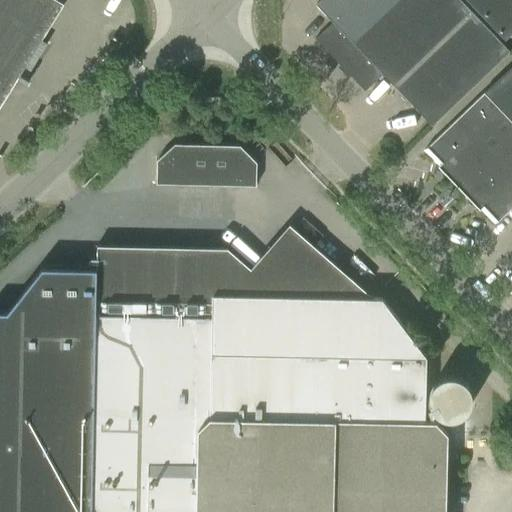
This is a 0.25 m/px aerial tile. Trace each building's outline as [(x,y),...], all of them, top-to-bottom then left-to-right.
[(0,0),(0,103),(61,5),(52,0),(0,0)] [(432,126),(511,49),(465,0),(320,0),(316,4),(333,22),(315,39),(365,91),(382,74),(432,126)] [(511,0),(467,0),(504,39),(511,31),(511,0)] [(511,65),(423,151),(494,225),(511,207),(511,65)] [(156,180),(256,183),(257,162),(240,145),(174,144),(157,160),(156,180)] [(7,312),(0,311),(0,511),(446,511),(448,433),(436,420),(425,420),(426,356),(382,298),(313,296),(259,295),(260,275),(228,248),(98,245),(97,269),(93,269),(93,266),(45,265),(45,268),(42,268),(42,274),(7,312)] [(435,382),(431,388),(429,397),(431,406),(439,416),(450,419),(459,417),(467,412),(472,402),(472,394),(470,387),(464,380),(456,376),(446,376),(435,382)]
